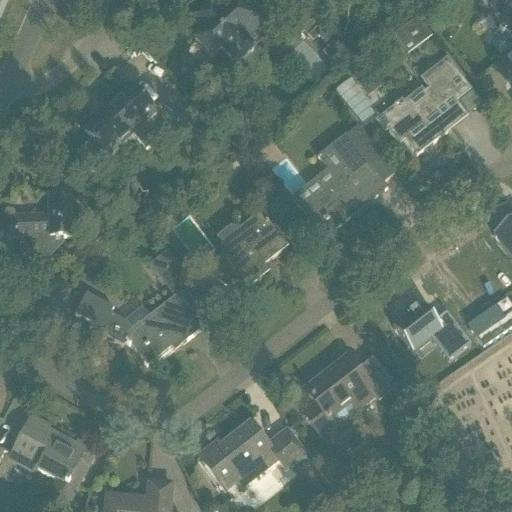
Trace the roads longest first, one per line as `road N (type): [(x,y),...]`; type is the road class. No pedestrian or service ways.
road 1 (residential): [(0,350),(128,417),(159,422),(182,415),(511,157)]
road 2 (residential): [(10,84),(54,80),(146,0)]
